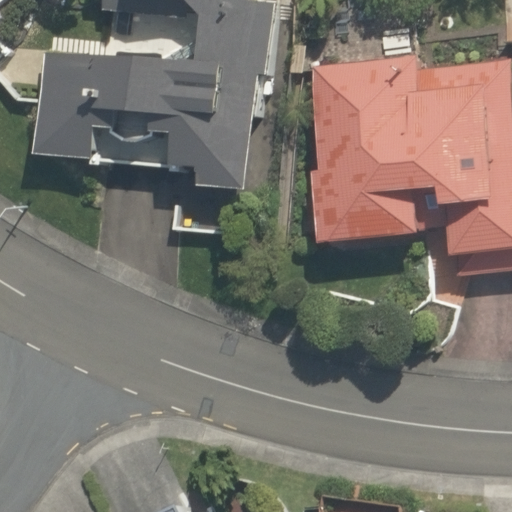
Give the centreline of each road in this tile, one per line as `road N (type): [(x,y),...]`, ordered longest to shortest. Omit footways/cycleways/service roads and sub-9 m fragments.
road 1 (residential): [(113,332),(314,407),(511,430)]
road 2 (residential): [(0,471),(113,332)]
road 3 (residential): [(0,274),(113,332)]
